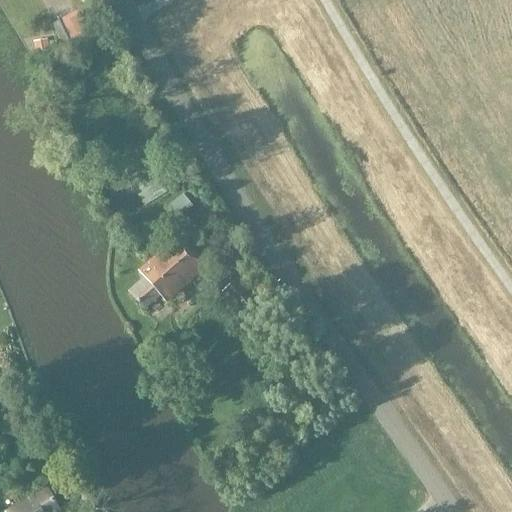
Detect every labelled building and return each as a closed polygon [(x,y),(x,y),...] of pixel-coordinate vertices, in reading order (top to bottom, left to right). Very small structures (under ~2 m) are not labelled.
[(89,35),(77,12),(53,24),(65,47),(89,35)] [(33,43),(35,54),(47,51),(46,40),(33,43)] [(182,195),(167,208),(177,220),(192,208),(182,195)] [(145,280),(129,294),(144,311),(160,297),(165,303),(208,266),(182,236),(139,274),(145,280)] [(239,279),(220,296),(241,320),(261,303),(239,279)] [(59,511),(47,491),(11,511),(59,511)]
